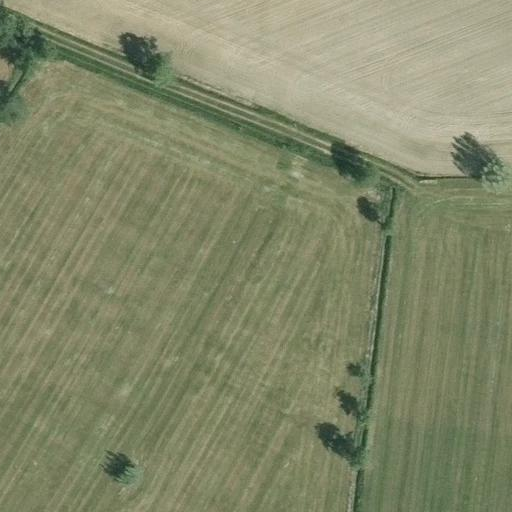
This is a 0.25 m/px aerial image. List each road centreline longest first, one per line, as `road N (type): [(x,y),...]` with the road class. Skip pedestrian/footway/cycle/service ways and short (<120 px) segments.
road 1 (track): [(0,15),(395,178)]
road 2 (track): [(302,140),(92,511)]
